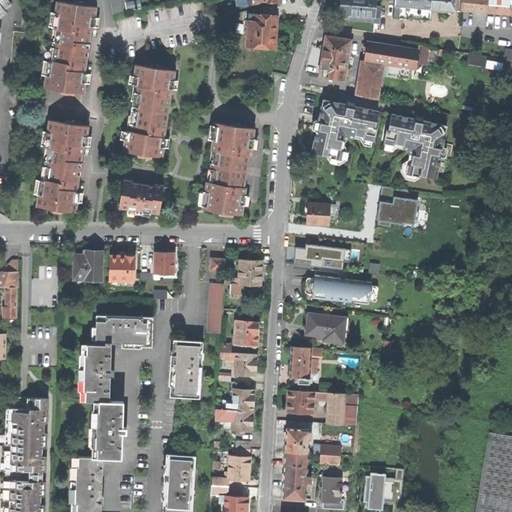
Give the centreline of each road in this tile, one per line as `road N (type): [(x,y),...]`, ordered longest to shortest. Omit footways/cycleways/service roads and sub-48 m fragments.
road 1 (residential): [(279,235),(265,511)]
road 2 (residential): [(322,0),(293,86),(279,235)]
road 3 (residential): [(0,233),(194,234)]
road 4 (residential): [(161,354),(132,368),(130,456),(113,478),(116,511)]
road 5 (residential): [(155,511),(161,354)]
road 6 (residential): [(161,354),(168,326),(192,314),(194,234)]
